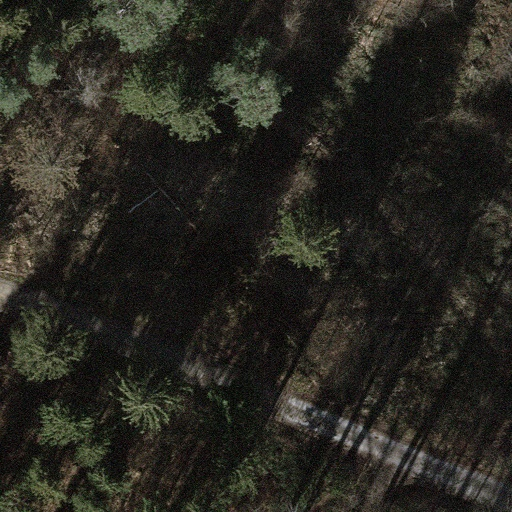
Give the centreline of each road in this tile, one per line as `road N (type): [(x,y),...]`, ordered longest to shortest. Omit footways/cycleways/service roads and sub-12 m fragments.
road 1 (track): [(511,357),(466,295),(268,90),(117,0)]
road 2 (track): [(397,456),(112,330),(0,300)]
road 3 (track): [(511,498),(397,456)]
